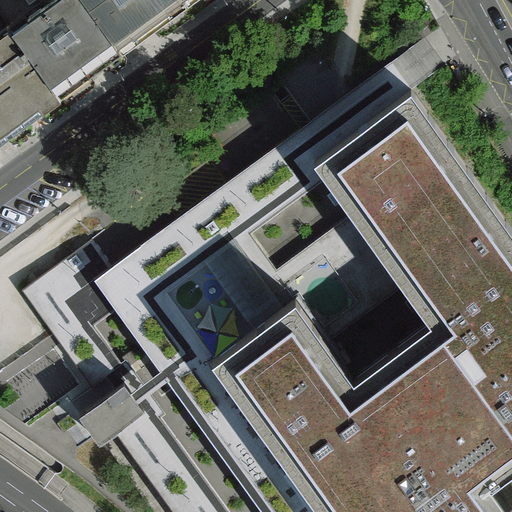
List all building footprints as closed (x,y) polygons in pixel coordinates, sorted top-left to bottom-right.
[(0,0),(0,11),(12,29),(52,0),(0,0)] [(120,46),(86,0),(52,0),(12,29),(58,91),(87,70),(103,58),(120,46)] [(184,0),(86,0),(120,46),(152,23),(184,0)] [(184,0),(152,23),(161,34),(168,36),(216,0),(184,0)] [(0,36),(12,29),(0,11),(0,36)] [(58,91),(12,29),(0,36),(0,134),(5,131),(18,146),(70,107),(58,91)] [(128,59),(120,46),(103,58),(112,70),(119,72),(127,66),(128,59)] [(96,82),(87,70),(58,91),(70,107),(95,89),(96,82)] [(316,170),(434,332),(511,445),(511,444),(511,246),(410,99),(316,170)] [(492,511),(467,476),(511,445),(434,332),(355,388),(299,309),(214,369),(315,511),(492,511)] [(145,408),(125,380),(82,413),(101,440),(145,408)]
